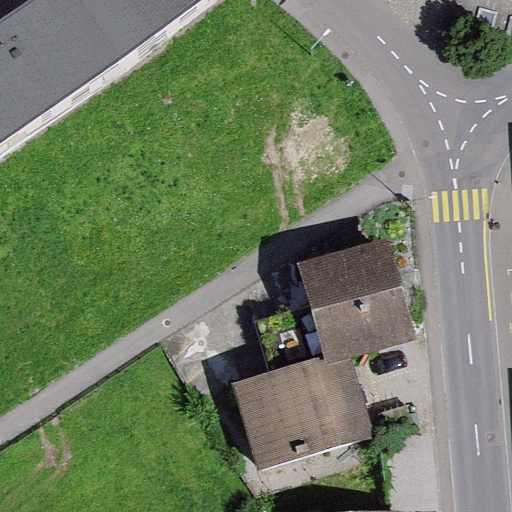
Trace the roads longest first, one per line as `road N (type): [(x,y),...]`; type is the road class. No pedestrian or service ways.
road 1 (residential): [(469,128),(454,157),(482,511)]
road 2 (residential): [(469,128),(332,0)]
